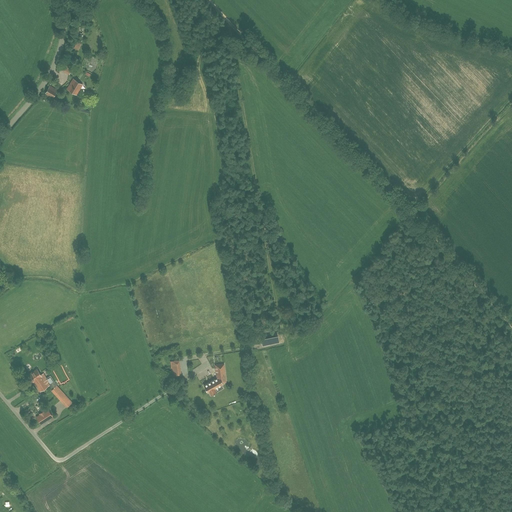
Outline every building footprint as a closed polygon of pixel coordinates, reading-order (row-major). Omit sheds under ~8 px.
[(70,84),(68,89),(75,93),(78,88),(80,88),(82,84),(75,79),(71,85),(70,84)] [(45,93),(52,98),(57,90),(50,86),(45,93)] [(280,346),(279,339),(262,342),(263,349),(280,346)] [(182,377),(181,361),(176,361),(176,360),(170,361),(171,367),(174,366),(175,377),(182,377)] [(209,392),(211,395),(217,392),(215,388),(223,384),(222,382),(225,381),(224,364),(215,365),(217,378),(204,385),(207,392),(209,392)] [(50,384),(45,377),(43,373),(40,375),(37,369),(27,376),(31,383),(34,381),(40,391),(50,384)] [(52,391),(69,409),(74,404),(57,386),(52,391)] [(38,392),(36,388),(30,392),(32,396),(38,392)] [(41,424),(52,416),(48,410),(44,412),(43,411),(39,414),(40,415),(36,417),(41,424)]
